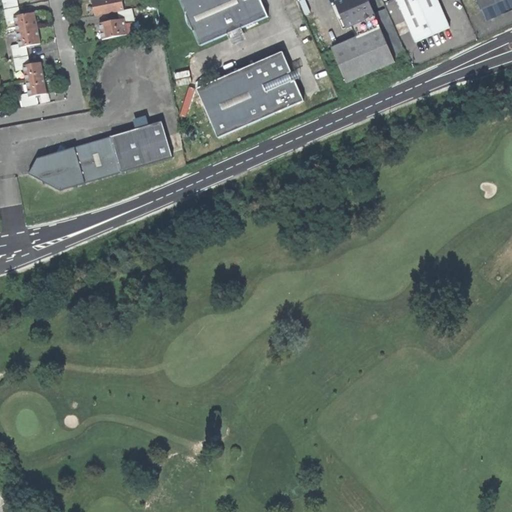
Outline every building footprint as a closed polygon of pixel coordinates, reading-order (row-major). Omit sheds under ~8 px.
[(19,6),(17,0),(3,0),(5,9),(19,6)] [(117,12),(124,10),(121,0),(92,0),(95,16),(117,12)] [(199,50),(266,20),(259,1),(256,2),(255,0),(177,0),(184,16),(205,19),(193,35),(199,50)] [(345,87),(405,61),(384,12),(372,18),(364,0),(350,0),(350,1),(334,7),(345,32),(350,29),(355,41),(330,52),(345,87)] [(414,47),(448,31),(434,0),(395,0),(394,1),(414,47)] [(511,0),(471,0),(478,15),(480,14),(511,0)] [(511,13),(511,0),(480,14),(485,26),(511,13)] [(8,22),(15,20),(14,17),(20,16),(19,8),(5,10),(8,22)] [(119,20),(124,19),(133,17),(132,9),(124,10),(117,12),(119,20)] [(35,13),(20,16),(14,17),(15,20),(19,45),(20,49),(27,47),(41,45),(35,13)] [(125,24),(124,19),(119,20),(99,24),(102,40),(134,34),(132,23),(125,24)] [(14,59),(29,56),(27,47),(20,49),(19,45),(12,46),(14,59)] [(294,84),(291,85),(289,81),(287,77),(290,76),(281,55),(195,93),(217,141),(302,104),(294,84)] [(30,65),(29,56),(14,59),(17,71),(24,70),(24,66),(30,65)] [(41,63),(30,65),(24,66),(24,70),(29,94),(30,98),(36,96),(47,94),(41,63)] [(38,105),(36,96),(30,98),(29,94),(21,95),(24,108),(38,105)] [(173,157),(162,122),(66,151),(65,149),(63,147),(60,146),(56,154),(38,159),(29,174),(60,191),(173,157)] [(511,234),(477,271),(496,290),(511,273),(511,234)]
